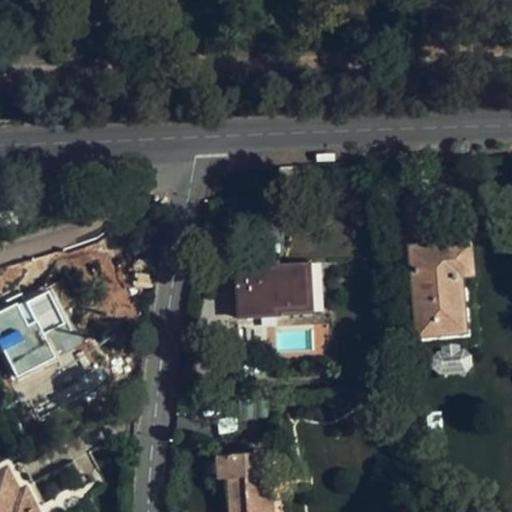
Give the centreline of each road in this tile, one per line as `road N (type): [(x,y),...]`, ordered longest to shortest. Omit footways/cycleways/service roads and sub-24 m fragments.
road 1 (residential): [(196,137),(152,426),(150,511)]
road 2 (tertiary): [(511,124),(196,137)]
road 3 (tertiary): [(196,137),(0,145)]
